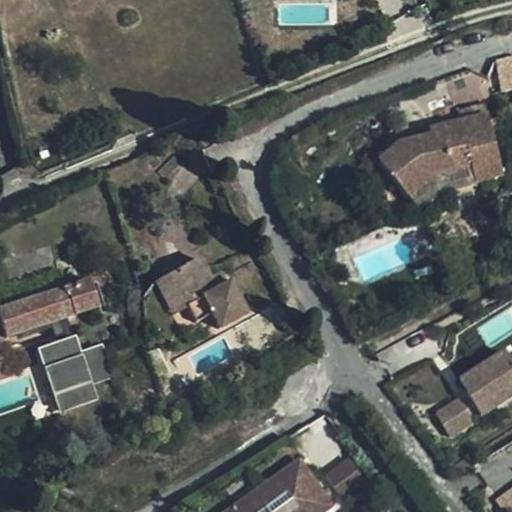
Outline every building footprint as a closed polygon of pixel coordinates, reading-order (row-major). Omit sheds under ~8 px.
[(511,91),(511,59),(502,62),(508,92),(511,91)] [(463,113),(465,124),(485,119),(483,108),(463,113)] [(485,119),(465,124),(453,127),(451,119),(428,125),(431,139),(401,146),(380,164),(421,212),(442,197),(478,188),(477,182),(503,175),(489,118),(485,119)] [(202,265),(174,283),(194,316),(203,331),(218,321),(226,334),(252,318),(235,289),(230,292),(221,297),(215,287),(202,265)] [(66,290),(74,315),(100,307),(91,285),(90,282),(66,290)] [(230,292),(224,282),(215,287),(221,297),(230,292)] [(194,316),(174,283),(160,291),(180,325),(194,316)] [(91,285),(100,307),(104,305),(97,284),(91,285)] [(0,311),(0,316),(7,338),(74,315),(66,290),(0,311)] [(96,403),(91,387),(112,380),(100,346),(79,354),(74,339),(36,352),(58,416),(96,403)] [(479,413),(483,420),(511,402),(511,359),(509,355),(461,385),(472,403),(479,413)] [(3,359),(0,359),(0,378),(9,376),(3,359)] [(463,408),(460,402),(437,417),(451,440),(474,426),(470,419),(463,408)] [(472,403),(463,408),(470,419),(479,413),(472,403)] [(138,420),(141,425),(143,429),(153,423),(148,413),(138,419),(138,420)] [(360,488),(343,464),(320,481),(337,505),(360,488)] [(302,479),(294,467),(281,476),(289,488),(302,479)] [(326,511),(327,511),(302,479),(289,488),(281,476),(232,511),(326,511)] [(511,511),(511,487),(496,496),(504,511),(511,511)]
